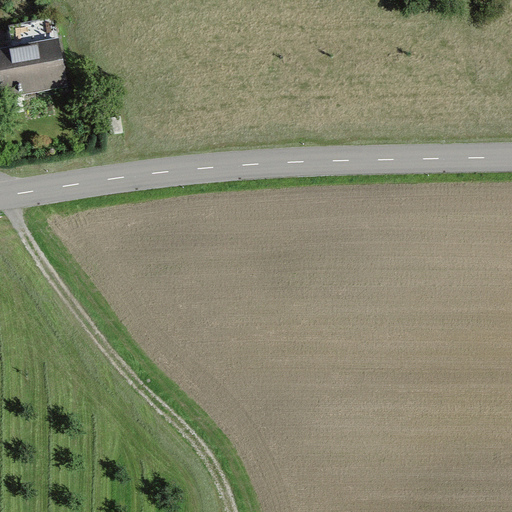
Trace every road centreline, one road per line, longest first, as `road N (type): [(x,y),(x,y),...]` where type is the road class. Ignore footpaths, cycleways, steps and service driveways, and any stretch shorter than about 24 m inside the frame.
road 1 (tertiary): [(511,157),(219,167),(0,197)]
road 2 (track): [(6,196),(37,257),(123,371),(195,443),(228,511)]
